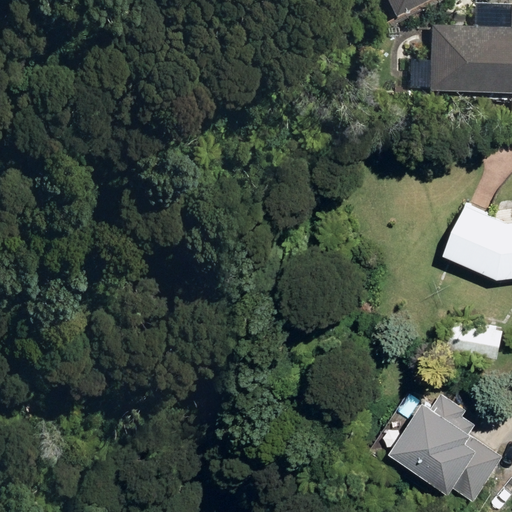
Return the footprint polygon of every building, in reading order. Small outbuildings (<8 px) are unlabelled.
[(384,0),(389,9),(408,0),(384,0)] [(425,84),(511,86),(511,0),(506,0),(506,21),(427,18),(425,84)] [(441,243),(496,269),(511,268),(511,213),(505,214),(465,194),(441,243)] [(444,340),(496,351),(502,323),(451,312),(444,340)] [(388,436),(472,493),(502,450),(468,427),(474,418),(461,410),(465,404),(440,387),(434,397),(421,388),(388,436)]
